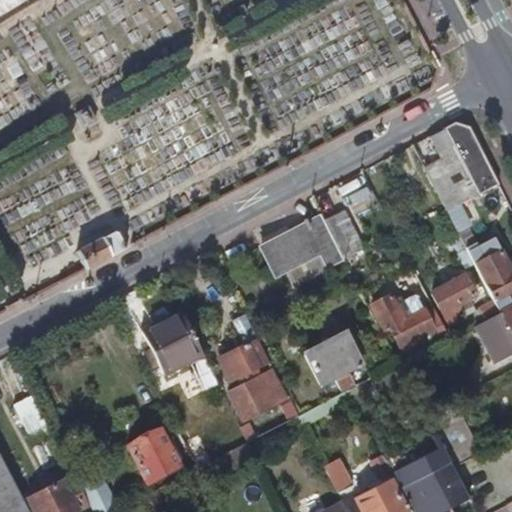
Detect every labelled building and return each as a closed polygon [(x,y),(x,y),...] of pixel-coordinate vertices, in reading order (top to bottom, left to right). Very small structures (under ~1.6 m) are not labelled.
[(0,0),(0,14),(22,0),(0,0)] [(499,184),(491,168),(471,127),(457,123),(446,129),(455,145),(439,154),(442,160),(427,168),(449,210),(464,202),(499,184)] [(430,137),(439,154),(455,145),(446,129),(430,137)] [(353,238),(357,236),(343,210),(340,212),(353,238)] [(357,236),(353,238),(340,212),(325,221),(339,247),(345,258),(363,248),(357,236)] [(325,221),(323,216),(307,224),(312,234),(299,240),(292,232),(260,248),(276,277),(289,270),(298,287),(330,270),(329,267),(345,258),(339,247),(325,221)] [(307,224),(292,232),(299,240),(312,234),(307,224)] [(501,311),(511,305),(511,271),(511,272),(491,235),(476,244),(468,232),(462,236),(493,296),(501,311)] [(78,275),(121,252),(113,237),(107,237),(69,257),(78,275)] [(470,302),(478,297),(467,276),(433,295),(448,326),(475,312),(470,302)] [(431,322),(417,297),(398,307),(391,296),(372,308),(385,330),(391,326),(406,355),(418,348),(413,341),(434,329),(433,327),(437,325),(434,320),(431,322)] [(501,311),(493,296),(478,306),(483,313),(486,319),(501,311)] [(511,309),(475,329),(490,355),(511,343),(511,309)] [(204,356),(180,311),(140,332),(165,377),(204,356)] [(466,329),(486,319),(483,313),(463,325),(466,329)] [(423,351),(450,337),(445,328),(419,342),(423,351)] [(360,366),(344,335),(304,355),(321,386),(335,379),(341,391),(353,385),(347,373),(360,366)] [(287,399),(271,371),(260,376),(257,370),(271,363),(260,341),(253,345),(250,344),(221,359),(234,383),(241,380),(243,385),(229,392),(244,421),(287,399)] [(379,394),(407,379),(400,364),(350,389),(354,397),(375,387),(379,394)] [(26,398),(15,376),(0,383),(0,387),(10,406),(26,398)] [(304,427),(355,400),(354,397),(350,389),(299,416),(304,427)] [(482,454),(454,402),(427,416),(445,450),(453,466),(454,468),(482,454)] [(299,416),(292,403),(283,407),(290,421),(299,416)] [(265,434),(258,421),(242,429),(248,442),(265,434)] [(179,468),(158,430),(124,449),(145,487),(179,468)] [(207,464),(194,439),(184,443),(198,469),(207,464)] [(222,479),(258,460),(248,442),(207,464),(198,469),(203,480),(219,472),(222,479)] [(429,511),(443,511),(465,501),(448,469),(453,466),(445,450),(408,470),(415,486),(402,492),(412,511),(426,511),(429,511)] [(407,511),(394,486),(398,483),(383,455),(371,461),(382,483),(353,498),(360,511),(407,511)] [(339,457),(320,467),(334,494),(353,482),(339,457)] [(26,511),(0,461),(0,511),(26,511)] [(470,498),(454,468),(453,466),(448,469),(465,501),(470,498)] [(114,511),(115,511),(95,477),(79,487),(83,496),(91,511),(114,511)] [(75,511),(78,511),(73,502),(83,496),(79,487),(77,484),(67,489),(62,482),(27,500),(33,511),(75,511)] [(153,508),(177,495),(171,483),(146,496),(153,508)]
